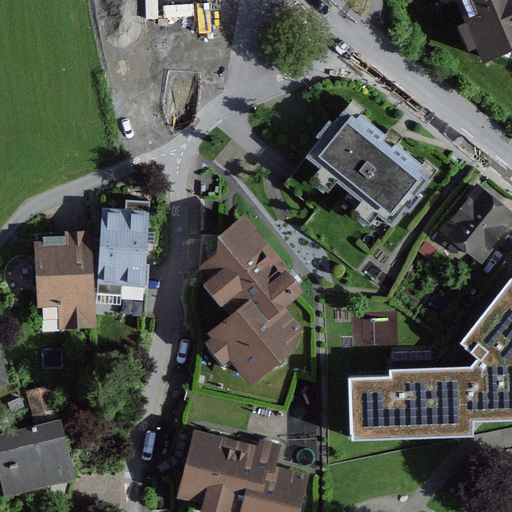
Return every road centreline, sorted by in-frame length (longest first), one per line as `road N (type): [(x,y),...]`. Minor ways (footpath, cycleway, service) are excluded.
road 1 (residential): [(178,152),(172,304),(141,414),(129,511)]
road 2 (residential): [(356,48),(220,102),(178,152)]
road 3 (residential): [(178,152),(36,202),(0,244)]
road 4 (residential): [(356,48),(511,167)]
